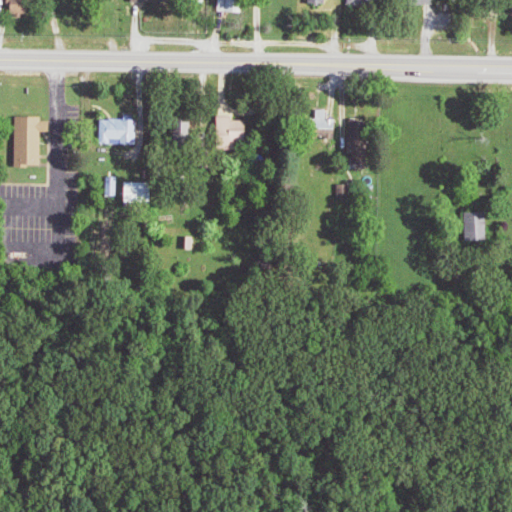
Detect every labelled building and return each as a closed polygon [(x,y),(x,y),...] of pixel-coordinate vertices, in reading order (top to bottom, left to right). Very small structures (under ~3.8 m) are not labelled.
[(336,131),(338,121),(329,119),(330,111),(315,109),(312,126),(336,131)] [(46,133),(56,133),(55,122),(47,122),(47,117),(20,118),(21,167),(47,166),(46,133)] [(234,120),(234,118),(217,117),(216,142),(247,143),(248,121),(234,120)] [(105,145),(120,145),(120,141),(125,141),(126,145),(140,145),(139,118),(105,119),(105,145)] [(373,159),(375,121),(353,120),(352,158),(373,159)] [(126,203),(157,204),(157,184),(126,183),(126,203)] [(490,213),(472,212),(472,243),(489,244),(490,213)]
